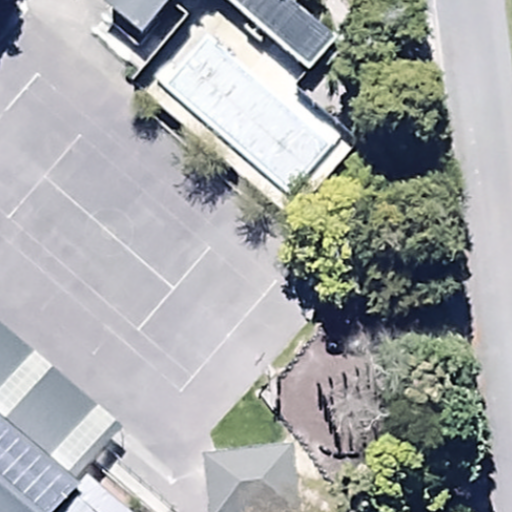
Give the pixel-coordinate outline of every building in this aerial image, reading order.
[(293,0),(219,0),(308,72),(338,36),(293,0)] [(335,143),(199,28),(143,94),(278,209),(335,143)] [(0,308),(0,511),(67,511),(93,482),(141,426),(0,308)] [(300,511),(293,448),(202,458),(208,511),(300,511)] [(129,511),(93,482),(67,511),(129,511)]
